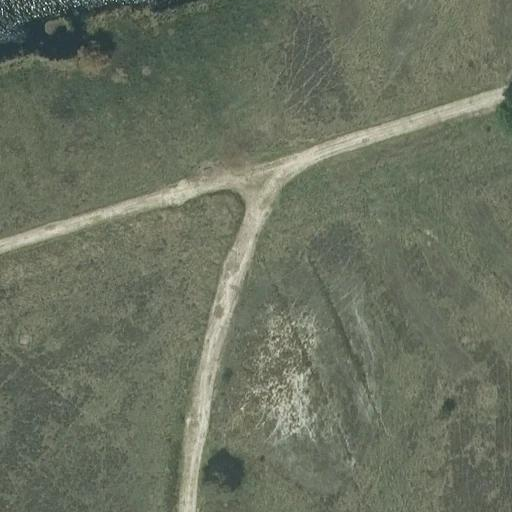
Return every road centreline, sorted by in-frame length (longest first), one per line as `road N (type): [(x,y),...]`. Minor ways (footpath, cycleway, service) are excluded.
road 1 (track): [(185,511),(193,429),(217,325),(258,201),(245,174)]
road 2 (track): [(511,92),(245,174)]
road 3 (track): [(245,174),(0,247)]
